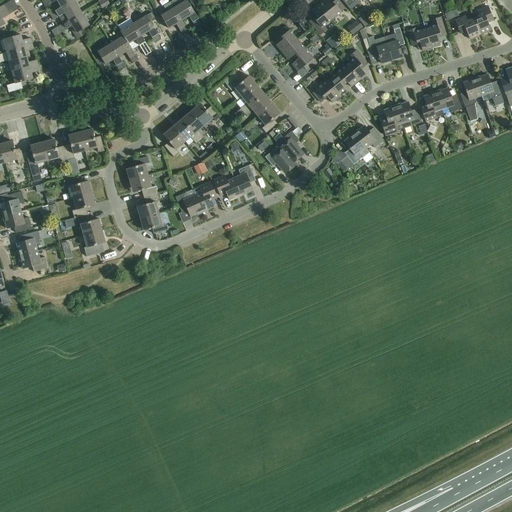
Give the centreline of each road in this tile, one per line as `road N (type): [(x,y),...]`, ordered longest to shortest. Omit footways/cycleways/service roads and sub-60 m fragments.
road 1 (residential): [(142,116),(144,142),(117,154),(110,184),(122,226),(151,246),(275,197),(323,160),(328,133)]
road 2 (residential): [(328,133),(390,86),(511,47)]
road 3 (residential): [(328,133),(243,37)]
